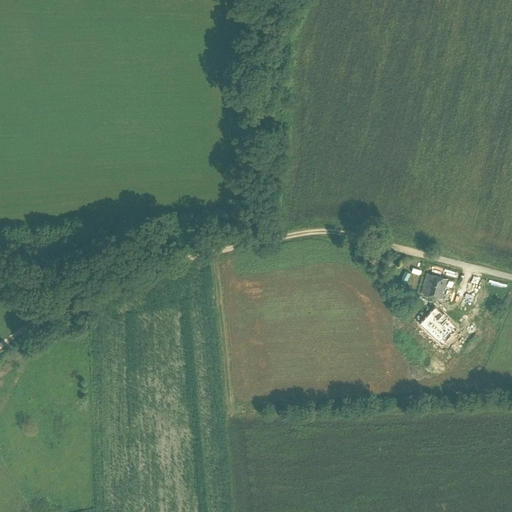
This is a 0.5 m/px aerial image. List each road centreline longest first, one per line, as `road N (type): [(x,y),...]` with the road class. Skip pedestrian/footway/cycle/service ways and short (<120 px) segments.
road 1 (track): [(357,237),(291,234),(155,264),(42,316),(0,346)]
road 2 (unclassified): [(511,278),(357,237)]
